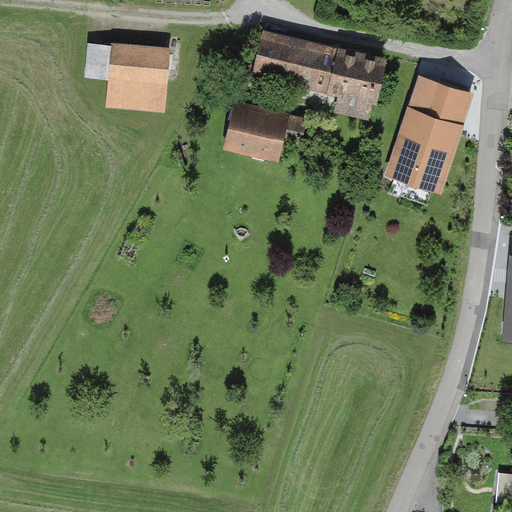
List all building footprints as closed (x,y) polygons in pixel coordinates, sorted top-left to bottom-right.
[(374,106),(384,60),(263,33),(253,79),(374,106)] [(168,47),(109,42),(104,110),(163,115),(168,47)] [(290,116),(239,104),(227,151),(279,163),(290,116)] [(467,125),(406,106),(383,175),(445,195),(467,125)] [(511,320),(497,321),(496,374),(511,374),(511,320)]
